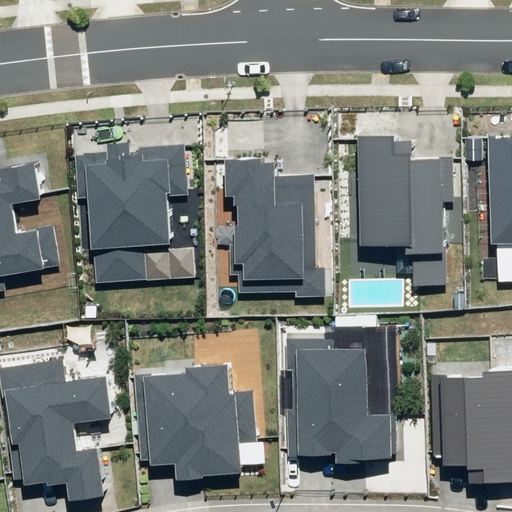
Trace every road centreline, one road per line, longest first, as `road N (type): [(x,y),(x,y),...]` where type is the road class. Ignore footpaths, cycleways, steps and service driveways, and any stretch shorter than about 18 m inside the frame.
road 1 (residential): [(288,33),(0,58)]
road 2 (residential): [(511,33),(288,33)]
